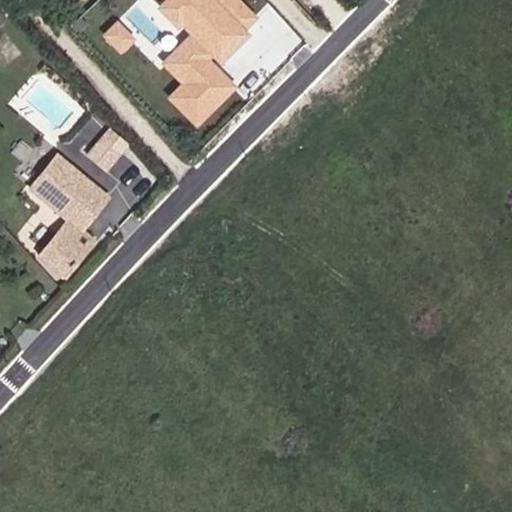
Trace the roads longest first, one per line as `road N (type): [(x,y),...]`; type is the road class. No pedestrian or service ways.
road 1 (unclassified): [(0,400),(387,0)]
road 2 (unknown): [(194,199),(45,0)]
